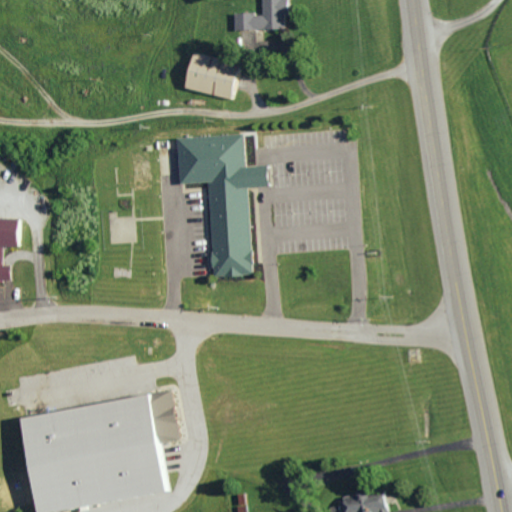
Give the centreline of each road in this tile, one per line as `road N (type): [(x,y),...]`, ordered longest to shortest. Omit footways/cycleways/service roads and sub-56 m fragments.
road 1 (primary): [(503,511),(411,0)]
road 2 (residential): [(470,331),(0,312)]
